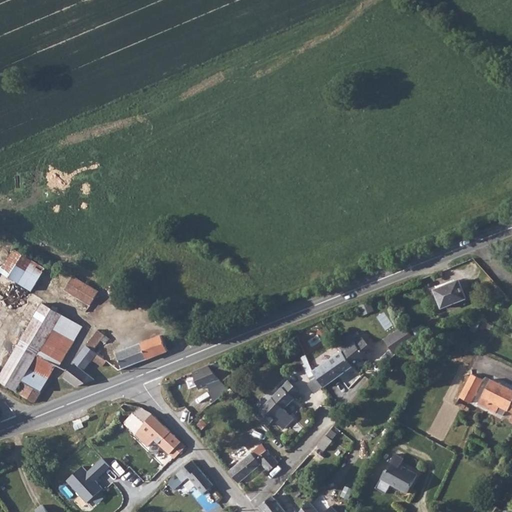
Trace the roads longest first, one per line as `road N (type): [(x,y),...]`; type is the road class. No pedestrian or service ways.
road 1 (secondary): [(511,229),(137,378)]
road 2 (tertiary): [(137,378),(245,504)]
road 3 (residential): [(356,387),(245,504)]
road 4 (secondary): [(137,378),(0,432)]
